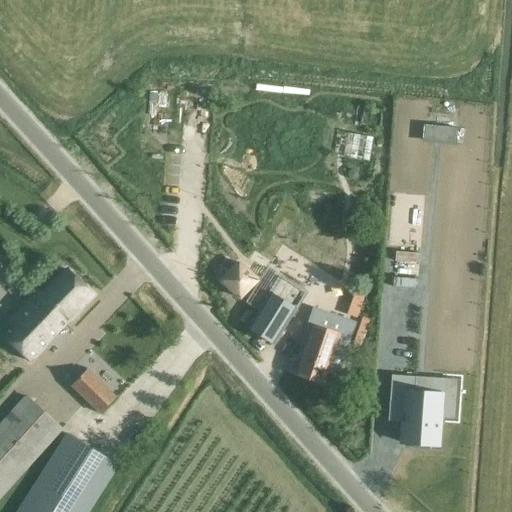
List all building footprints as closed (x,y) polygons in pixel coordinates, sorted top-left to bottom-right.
[(240,262),(222,280),(240,298),(258,280),(240,262)] [(38,287),(0,327),(0,331),(30,360),(94,295),(66,268),(43,292),(38,287)] [(275,344),(296,309),(270,293),(249,327),(275,344)] [(294,355),(288,371),(323,383),(339,333),(325,328),(313,324),(302,358),(294,355)] [(88,370),(72,386),(101,413),(116,397),(88,370)] [(415,373),(392,372),(391,397),(405,398),(403,440),(437,442),(440,392),(415,390),(415,373)] [(25,393),(0,421),(0,499),(64,428),(25,393)] [(66,431),(14,511),(88,511),(119,465),(66,431)]
